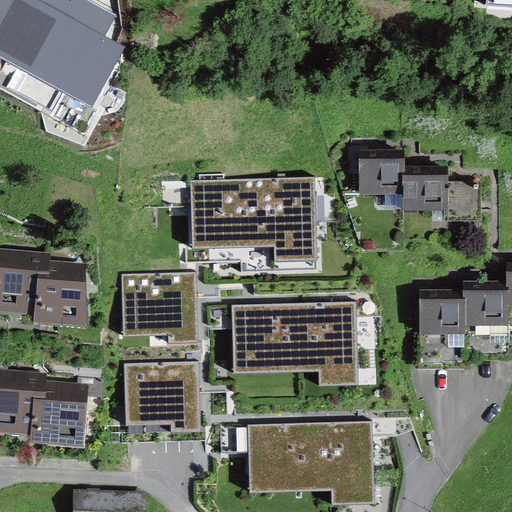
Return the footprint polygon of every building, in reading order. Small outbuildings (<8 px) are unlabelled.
[(26,0),(12,37),(68,58),(65,68),(115,88),(124,65),(103,57),(116,24),(98,17),(103,5),(90,0),(26,0)] [(416,163),(371,163),(371,192),(416,193),(416,179),(416,163)] [(318,268),(317,175),(192,177),(192,252),(241,252),(241,269),(318,268)] [(416,179),(416,193),(416,210),(460,210),(460,184),(460,180),(416,179)] [(483,184),(460,184),(460,210),(460,222),(493,222),(493,191),(483,191),(483,184)] [(58,259),(8,257),(6,313),(49,315),(50,283),(56,283),(57,270),(58,259)] [(95,271),(57,270),(56,283),(50,283),(49,315),(47,325),(94,327),(95,271)] [(511,296),(479,296),(478,304),(478,325),(511,325),(511,296)] [(320,384),(360,383),(358,299),(233,302),(235,371),(319,369),(320,384)] [(478,304),(433,304),(434,334),(479,333),(478,325),(478,304)] [(55,384),(6,381),(3,438),(46,440),(47,408),(54,408),(54,395),(55,384)] [(92,396),(54,395),(54,408),(47,408),(46,440),(45,450),(91,452),(92,396)] [(311,398),(283,405),(289,430),(319,423),(331,473),(380,461),(365,398),(314,409),(311,398)] [(147,511),(148,499),(82,497),(81,511),(147,511)]
